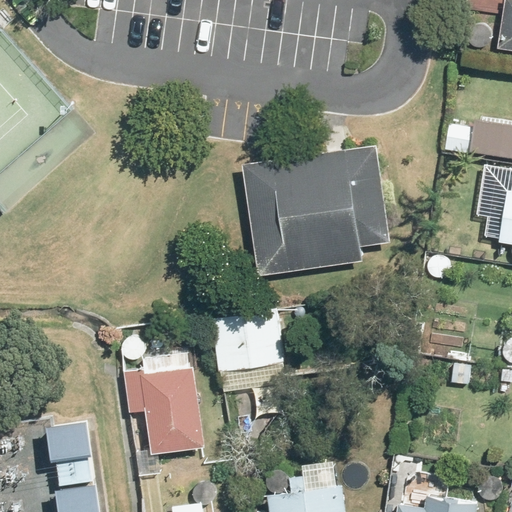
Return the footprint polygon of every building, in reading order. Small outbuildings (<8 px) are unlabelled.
[(511,0),(506,0),(501,45),(511,46),(511,0)] [(460,38),(458,49),(468,50),(470,39),(460,38)] [(472,131),(454,129),(451,151),(469,153),(472,131)] [(348,246),(346,232),(376,228),(363,131),(229,150),(244,261),(348,246)] [(509,194),(502,239),(511,240),(511,177),(507,177),(504,194),(509,194)] [(426,297),(425,310),(436,311),(437,298),(426,297)] [(279,306),(214,314),(222,368),(287,359),(279,306)] [(145,355),(147,366),(125,368),(131,408),(149,406),(156,449),(207,443),(196,361),(192,362),(190,349),(145,355)] [(476,366),(457,363),(454,384),(473,386),(476,366)] [(90,417),(51,423),(56,453),(60,453),(64,481),(95,476),(91,448),(95,448),(90,417)] [(408,421),(398,418),(396,428),(405,430),(408,421)] [(294,474),(295,487),(272,491),(274,511),(351,511),(348,481),(308,486),(306,473),(294,474)] [(99,511),(104,509),(100,479),(60,484),(63,511),(99,511)] [(398,511),(477,511),(480,500),(429,493),(428,505),(400,500),(398,511)] [(176,511),(205,511),(204,500),(175,504),(176,511)]
